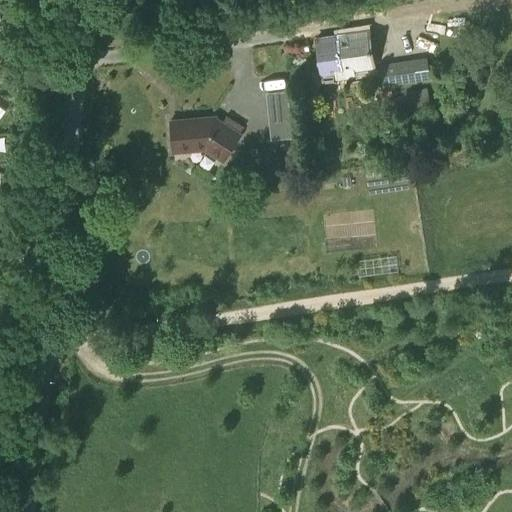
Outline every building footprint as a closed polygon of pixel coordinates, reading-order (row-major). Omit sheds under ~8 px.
[(339,35),(344,69),(373,64),(368,30),(339,35)] [(321,72),(344,69),(339,35),(316,39),(321,72)] [(382,86),(430,79),(426,55),(378,62),(382,86)] [(395,112),(430,103),(426,87),(391,96),(395,112)] [(289,106),(267,108),(269,123),(291,121),(289,106)] [(223,160),(240,134),(214,116),(171,121),(174,152),(206,149),(223,160)] [(7,207),(0,208),(0,221),(9,221),(7,207)]
